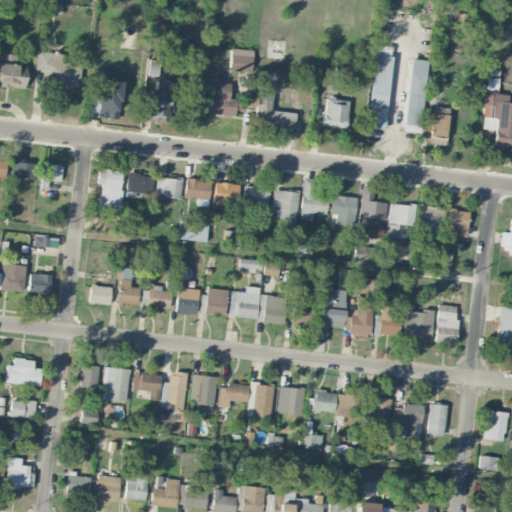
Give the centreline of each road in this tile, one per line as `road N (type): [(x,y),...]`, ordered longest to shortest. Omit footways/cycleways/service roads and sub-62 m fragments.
road 1 (residential): [(511,383),(0,323)]
road 2 (residential): [(0,128),(511,186)]
road 3 (residential): [(87,138),(43,511)]
road 4 (residential): [(495,185),(458,511)]
